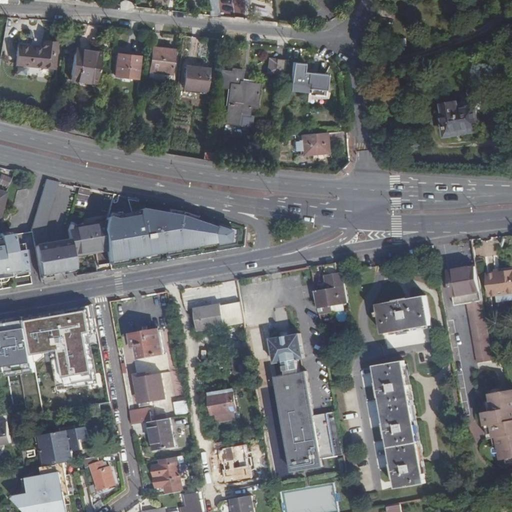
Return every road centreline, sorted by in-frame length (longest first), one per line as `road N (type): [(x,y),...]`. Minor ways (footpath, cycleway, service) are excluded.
road 1 (primary): [(369,189),(213,175),(0,131)]
road 2 (residential): [(344,41),(0,6)]
road 3 (residential): [(107,511),(133,491),(133,480),(99,287)]
road 4 (primary): [(0,152),(217,200)]
road 5 (tertiary): [(277,257),(463,222)]
road 6 (tertiary): [(252,261),(99,287)]
road 7 (residential): [(369,189),(354,59),(344,41)]
road 8 (primary): [(511,194),(369,189)]
road 9 (primary): [(217,200),(354,218)]
